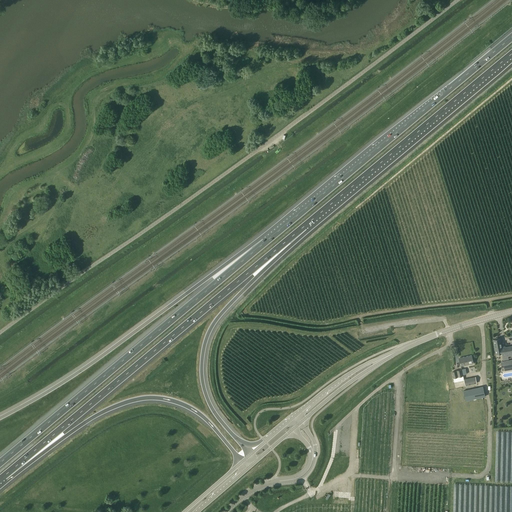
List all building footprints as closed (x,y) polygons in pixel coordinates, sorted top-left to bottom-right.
[(500,338),(494,339),(495,347),(496,349),(496,353),(502,352),(503,356),(503,360),(509,359),(508,355),(511,354),(511,346),(501,348),(501,346),(500,338)] [(472,355),(459,358),(461,366),(473,363),(472,355)] [(464,380),(464,379),(462,369),(452,372),(454,382),(464,380)] [(477,383),(476,377),(464,379),(464,380),(465,386),(477,383)] [(483,387),(464,391),(466,401),(485,396),(483,387)] [(342,486),(337,492),(344,499),(350,493),(342,486)]
